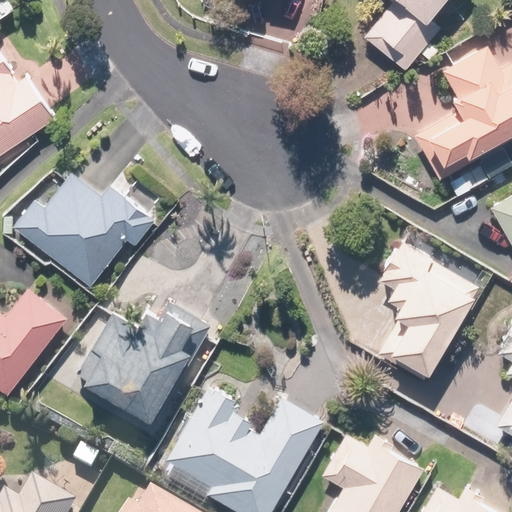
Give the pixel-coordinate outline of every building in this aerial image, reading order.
[(426,20),(441,0),(389,0),(391,1),(362,38),(405,70),(437,28),(426,20)] [(405,86),(360,107),(375,139),(407,124),(433,180),(446,174),(455,193),(486,178),(474,152),(511,134),(511,21),(399,75),(405,86)] [(0,56),(0,155),(58,117),(27,69),(14,78),(0,56)] [(35,197),(12,224),(89,286),(127,240),(136,247),(157,220),(160,223),(174,206),(124,165),(100,195),(70,170),(43,204),(35,197)] [(511,190),(487,205),(511,247),(511,190)] [(421,377),(476,284),(427,256),(428,254),(399,237),(393,246),(391,245),(379,266),(381,267),(376,277),(390,285),(383,296),(394,303),(389,311),(396,315),(375,351),(421,377)] [(0,390),(6,394),(65,317),(26,287),(4,315),(0,311),(0,390)] [(146,333),(111,312),(73,375),(156,424),(213,327),(166,299),(146,333)] [(511,433),(511,316),(511,319),(509,318),(497,338),(499,339),(493,349),(507,357),(500,369),(511,375),(506,384),(511,387),(511,390),(493,423),(511,433)] [(240,511),(266,511),(322,418),(279,393),(257,431),(245,424),(249,419),(233,409),(237,402),(231,399),(233,396),(212,384),(211,386),(205,383),(188,414),(185,413),(173,433),(176,435),(163,456),(209,483),(204,491),(240,511)] [(340,485),(324,511),(393,511),(420,466),(387,447),(390,441),(371,431),(364,443),(343,430),(319,472),(340,485)] [(0,511),(68,511),(74,502),(29,476),(16,498),(2,490),(0,494),(0,511)] [(499,511),(477,499),(480,494),(462,483),(455,495),(433,483),(416,511),(499,511)] [(190,511),(148,488),(136,508),(126,503),(120,511),(190,511)]
